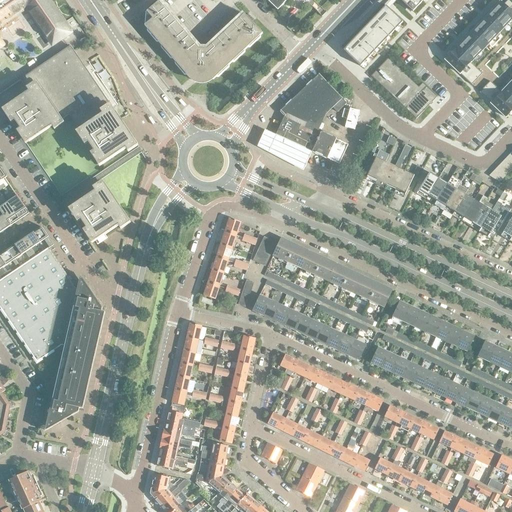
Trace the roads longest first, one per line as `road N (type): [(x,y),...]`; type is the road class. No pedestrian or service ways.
road 1 (residential): [(511,447),(271,335)]
road 2 (residential): [(279,223),(511,332)]
road 3 (secondary): [(285,212),(511,318)]
road 4 (residential): [(511,274),(328,192),(320,208)]
road 5 (residential): [(132,305),(100,293),(0,140)]
road 6 (secondary): [(511,296),(320,208)]
road 7 (residential): [(421,511),(252,426)]
road 8 (residential): [(421,137),(459,94),(415,49),(463,0)]
road 9 (residential): [(133,496),(177,313)]
road 10 (residential): [(177,313),(212,212),(231,205),(279,223)]
road 11 (secondary): [(190,142),(90,0)]
road 12 (tertiary): [(94,470),(132,305)]
road 13 (residential): [(312,45),(386,116),(421,137)]
road 14 (tertiary): [(132,305),(155,225),(188,178)]
road 15 (tertiary): [(224,141),(312,45)]
